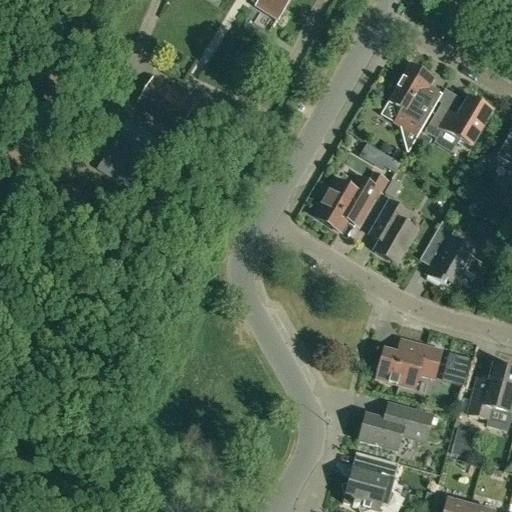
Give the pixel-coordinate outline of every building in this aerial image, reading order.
[(253,0),(251,3),(278,20),(290,0),(253,0)] [(433,110),(430,108),(438,94),(429,89),(434,80),(410,66),(388,104),(394,108),(399,126),(407,156),(418,137),(433,110)] [(197,106),(154,80),(138,105),(181,131),(197,106)] [(471,148),(491,114),(468,100),(457,119),(450,116),(452,112),(441,105),(424,134),(436,140),(441,131),(471,148)] [(511,207),(511,133),(510,134),(494,161),(511,170),(511,185),(508,193),(510,194),(504,203),(511,207)] [(428,139),(420,135),(412,147),(421,152),(428,139)] [(395,175),(401,165),(364,144),(357,157),(379,171),(381,167),(395,175)] [(406,158),(407,156),(406,156),(406,155),(396,150),(392,157),(400,162),(402,163),(406,158)] [(339,233),(346,221),(357,227),(377,193),(380,195),(386,184),(374,177),(368,187),(356,180),(350,191),(336,183),(314,219),(339,233)] [(393,198),(401,184),(393,180),(386,192),(385,194),(393,198)] [(104,201),(100,212),(126,222),(131,211),(104,201)] [(388,203),(376,224),(369,237),(380,243),(373,254),(396,267),(416,233),(401,224),(407,214),(388,203)] [(484,268),(473,262),(462,255),(466,248),(450,238),(454,231),(442,223),(427,248),(440,255),(427,278),(443,287),(448,280),(459,287),(461,283),(472,289),(475,284),(473,283),(477,276),(478,277),(484,268)] [(400,343),(396,356),(383,352),(376,381),(414,392),(418,376),(434,381),(441,354),(400,343)] [(471,362),(452,357),(449,368),(468,373),(471,362)] [(478,381),(472,401),(468,417),(488,422),(491,411),(507,415),(511,396),(511,373),(493,368),(489,384),(478,381)] [(366,418),(359,443),(396,453),(401,438),(425,444),(432,419),(393,408),(389,422),(384,423),(366,418)] [(459,431),(452,456),(468,460),(475,435),(459,431)] [(347,485),(341,487),(344,498),(342,505),(352,508),(352,509),(356,510),(358,509),(358,511),(379,511),(384,496),(392,488),(398,466),(362,456),(355,481),(349,479),(347,485)] [(469,511),(470,508),(447,502),(443,511),(431,511),(469,511)]
